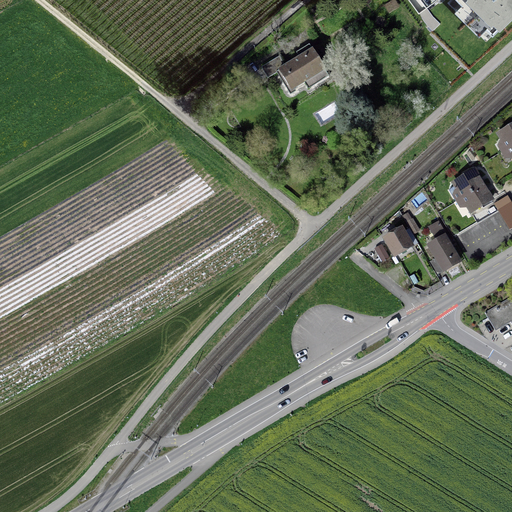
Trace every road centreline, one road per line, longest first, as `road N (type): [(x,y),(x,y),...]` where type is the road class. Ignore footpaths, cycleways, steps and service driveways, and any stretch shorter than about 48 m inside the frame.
road 1 (primary): [(433,309),(88,511)]
road 2 (track): [(39,0),(177,110)]
road 3 (residential): [(177,110),(309,0)]
